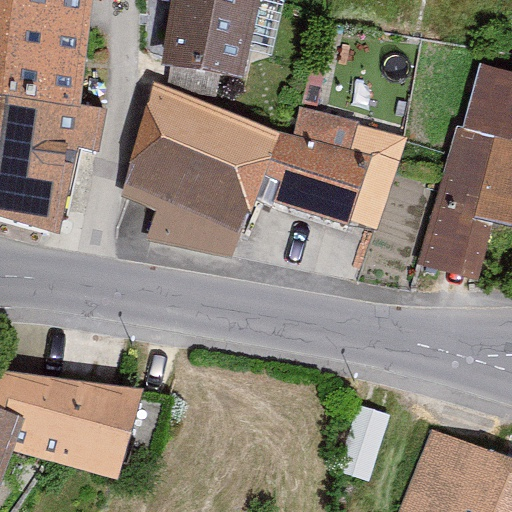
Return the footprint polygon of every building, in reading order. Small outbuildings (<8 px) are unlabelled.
[(0,0),(0,109),(86,119),(96,0),(0,0)] [(175,0),(164,71),(247,84),(260,0),(175,0)] [(511,188),(511,82),(488,76),(469,147),(460,144),(425,272),(485,288),(500,232),(511,188)] [(144,144),(266,203),(271,188),(289,193),(284,209),(356,233),(358,226),(383,234),(411,148),(367,135),(359,164),(282,145),(158,91),(144,144)] [(0,223),(55,242),(87,159),(102,158),(106,121),(86,119),(0,109),(0,223)] [(144,144),(131,201),(163,215),(150,244),(236,266),(266,203),(144,144)] [(511,188),(500,232),(511,235),(511,188)] [(0,415),(0,504),(16,457),(120,491),(149,402),(13,384),(3,417),(0,415)] [(394,428),(363,420),(347,477),(379,486),(394,428)] [(511,511),(511,468),(441,441),(412,511),(511,511)]
